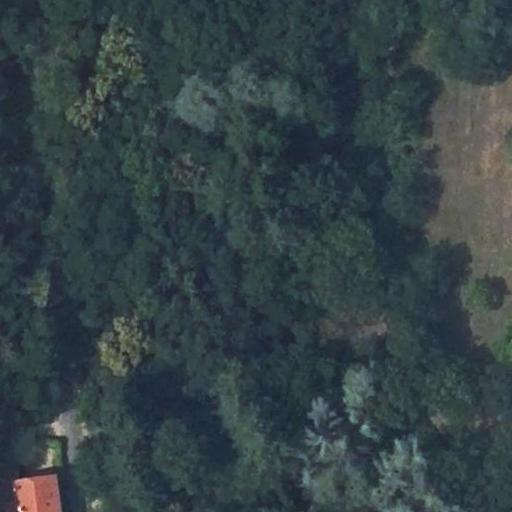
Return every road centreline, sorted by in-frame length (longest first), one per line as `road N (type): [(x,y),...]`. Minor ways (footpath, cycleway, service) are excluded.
road 1 (unclassified): [(80,511),(46,174),(48,0)]
road 2 (track): [(327,511),(252,358),(197,115)]
